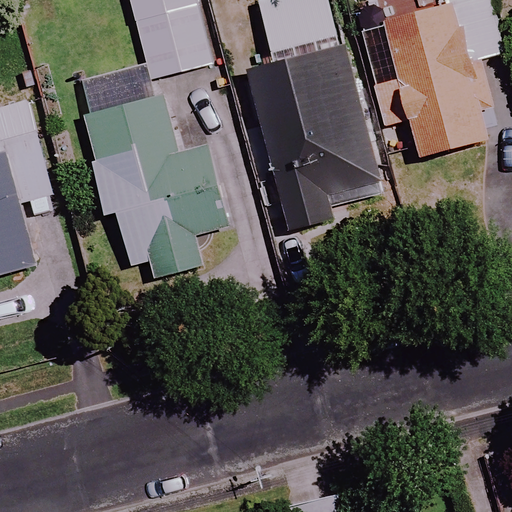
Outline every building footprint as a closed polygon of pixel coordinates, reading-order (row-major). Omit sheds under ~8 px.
[(423,162),(500,138),(477,64),(509,54),(492,0),(474,0),(386,27),(402,79),(376,88),(389,130),(410,123),(423,162)] [(204,16),(140,30),(152,86),(216,72),(204,16)] [(250,73),(293,232),(338,220),(336,210),(393,195),(353,46),(250,73)] [(198,237),(235,229),(229,201),(247,197),(236,147),(180,158),(168,101),(86,118),(108,220),(121,218),(131,269),(151,265),(155,281),(205,270),(198,237)] [(0,111),(0,278),(39,268),(23,206),(55,198),(31,103),(0,111)]
